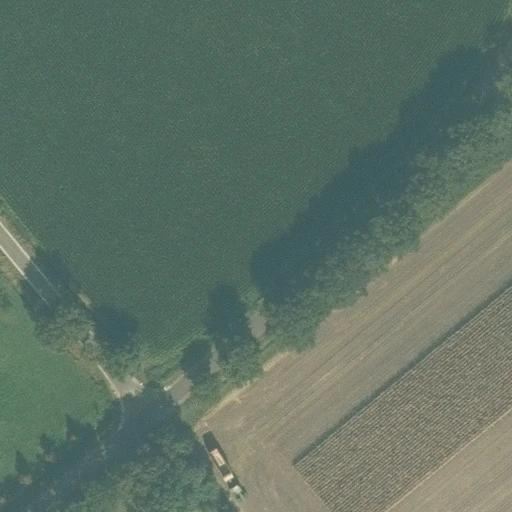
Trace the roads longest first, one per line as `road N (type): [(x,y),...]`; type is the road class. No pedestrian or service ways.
road 1 (unclassified): [(149,420),(315,273),(470,118),(511,54)]
road 2 (unclassified): [(149,420),(0,236)]
road 3 (unclassified): [(37,511),(149,420)]
